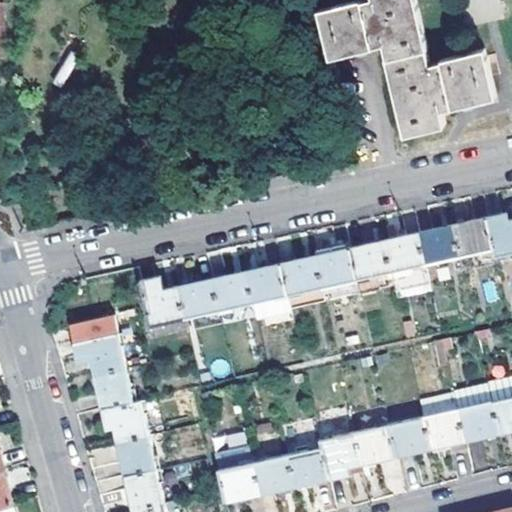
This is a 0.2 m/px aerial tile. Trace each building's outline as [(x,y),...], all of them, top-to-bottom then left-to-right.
[(357,0),(321,10),(332,57),(362,50),(374,47),(374,45),(386,41),(391,57),(388,57),(407,135),(447,125),(443,108),(454,106),(454,108),(467,105),(498,97),(487,49),(442,59),(443,62),(431,65),(427,49),(430,49),(417,0),(371,0),(364,2),(362,0),(357,0)] [(487,218),(494,249),(496,256),(511,252),(511,220),(510,221),(508,213),(487,218)] [(454,225),(461,256),(494,249),(487,218),(454,225)] [(420,233),(427,264),(461,256),(454,225),(420,233)] [(392,271),(396,292),(432,284),(427,264),(420,233),(385,240),(392,271)] [(350,248),(357,279),(360,292),(380,288),(378,274),(392,271),(385,240),(350,248)] [(316,256),(323,287),(357,279),(350,248),(316,256)] [(281,264),(288,295),(323,287),(316,256),(295,261),(281,264)] [(281,264),(246,271),(253,302),(256,316),(285,309),(281,296),(288,295),(281,264)] [(213,278),(220,310),(253,302),(246,271),(213,278)] [(185,317),(178,286),(164,289),(161,276),(140,281),(150,325),(185,317)] [(178,286),(185,317),(220,310),(213,278),(178,286)] [(95,374),(127,367),(116,316),(71,325),(79,359),(90,357),(95,374)] [(261,357),(250,360),(252,370),(263,367),(261,357)] [(127,367),(95,374),(103,410),(135,402),(127,367)] [(511,376),(489,382),(501,433),(511,430),(511,376)] [(455,392),(466,441),(501,433),(489,382),(455,390),(455,392)] [(421,400),(425,418),(432,449),(433,454),(449,450),(450,454),(468,450),(466,441),(455,392),(421,400)] [(115,426),(118,442),(151,435),(143,400),(135,402),(103,410),(107,428),(115,426)] [(390,425),(397,457),(432,449),(425,418),(390,425)] [(356,433),(363,464),(397,457),(390,425),(356,433)] [(322,447),(329,479),(349,474),(347,468),(363,464),(356,433),(321,441),(322,447)] [(151,435),(118,442),(126,477),(158,470),(151,435)] [(287,455),(295,487),(329,479),(322,447),(287,455)] [(255,462),(262,494),(295,487),(287,455),(255,462)] [(405,489),(398,459),(381,463),(389,493),(405,489)] [(219,470),(227,502),(262,494),(255,462),(219,470)] [(347,468),(349,474),(349,475),(364,471),(363,464),(347,468)] [(0,506),(13,503),(4,468),(0,469),(0,506)] [(158,470),(126,477),(133,511),(166,505),(158,470)]
